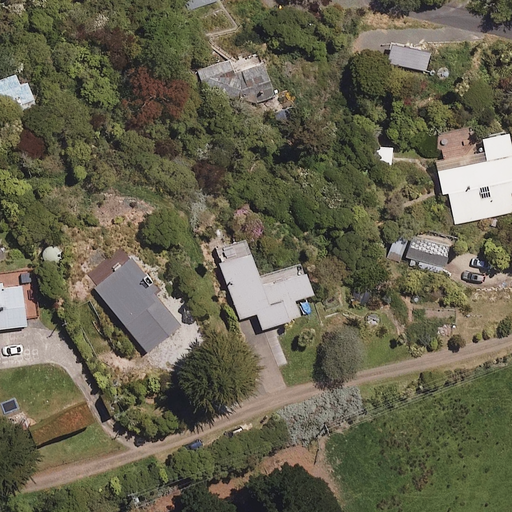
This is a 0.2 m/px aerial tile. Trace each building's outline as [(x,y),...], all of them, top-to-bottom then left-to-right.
[(198,71),(203,82),(254,105),(275,98),(256,54),(231,65),(228,58),(198,71)] [(18,82),(13,72),(0,77),(0,110),(3,118),(35,105),(24,80),(18,82)] [(511,211),(511,164),(504,129),(478,135),(483,158),(435,169),(441,193),(447,191),(455,224),(511,211)] [(449,245),(393,234),(389,254),(445,265),(449,245)] [(258,277),(243,238),(212,249),(238,318),(254,312),(260,328),(298,314),(292,298),(309,292),(298,262),(258,277)] [(149,281),(130,258),(94,287),(145,351),(178,324),(145,284),(149,281)] [(19,281),(0,282),(0,326),(24,324),(19,281)]
